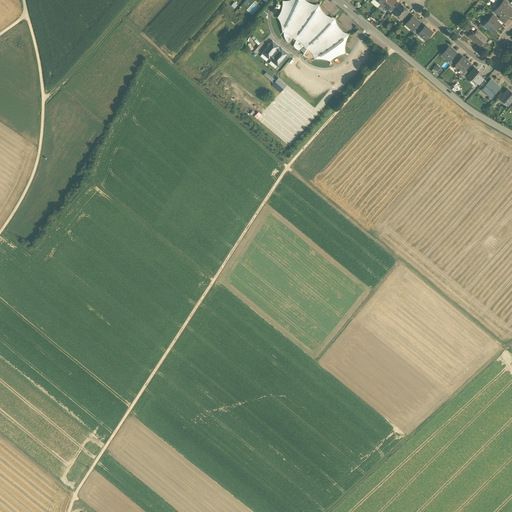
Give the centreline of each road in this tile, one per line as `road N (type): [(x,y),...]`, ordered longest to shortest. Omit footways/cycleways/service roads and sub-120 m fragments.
road 1 (track): [(69,511),(287,167),(395,48)]
road 2 (track): [(2,229),(36,257),(94,183),(213,281)]
road 3 (track): [(511,351),(287,167)]
road 4 (track): [(23,0),(40,70),(42,126),(32,176),(0,233)]
road 5 (track): [(336,511),(511,351)]
road 6 (track): [(121,17),(287,167)]
road 7 (residential): [(338,0),(479,117),(511,134)]
road 8 (track): [(137,0),(43,101)]
road 9 (track): [(404,263),(321,364)]
road 10 (track): [(94,511),(0,435)]
